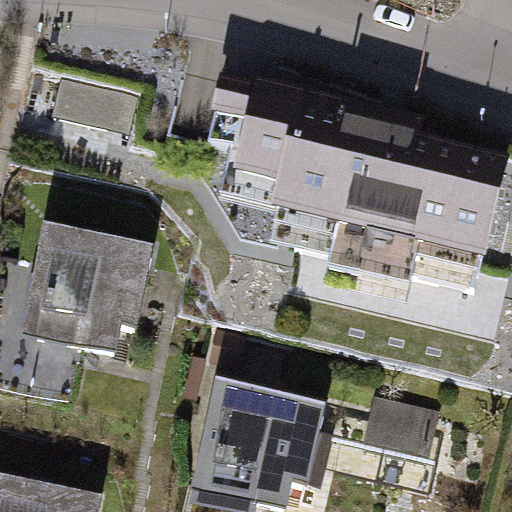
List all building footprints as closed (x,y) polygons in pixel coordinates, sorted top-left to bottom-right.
[(68,117),(141,128),(146,92),(73,81),(68,117)] [(275,232),(486,282),(511,178),(420,156),(425,134),(257,94),(256,100),(220,91),(210,131),(250,141),(237,196),(281,207),(275,232)] [(145,342),(161,263),(51,240),(29,344),(122,363),(127,338),(145,342)] [(248,338),(218,333),(211,368),(241,374),(248,338)] [(287,511),(293,486),(307,489),(326,406),(215,381),(191,491),(285,511),(287,511)] [(364,444),(430,460),(442,414),(376,398),(364,444)] [(98,511),(102,497),(0,476),(0,511),(98,511)]
